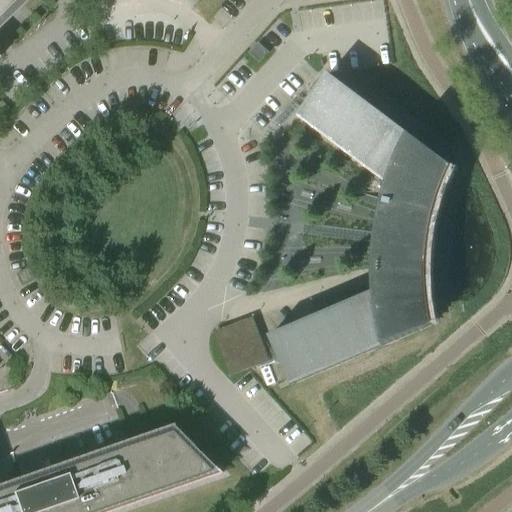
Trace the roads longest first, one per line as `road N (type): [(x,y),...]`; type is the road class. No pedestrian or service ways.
road 1 (residential): [(264,511),(511,302)]
road 2 (residential): [(511,205),(404,0)]
road 3 (residential): [(183,90),(153,79),(101,87),(59,115),(10,169)]
road 4 (secondary): [(511,371),(418,460),(400,488)]
road 5 (residential): [(0,284),(42,337),(36,387),(0,405)]
road 6 (secondary): [(400,488),(472,456),(511,426)]
road 7 (residential): [(183,90),(267,0)]
